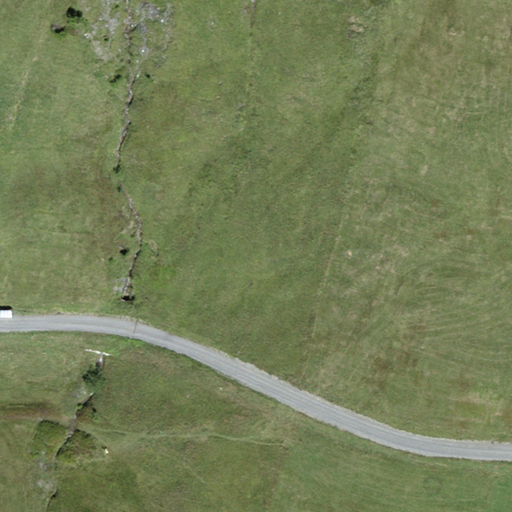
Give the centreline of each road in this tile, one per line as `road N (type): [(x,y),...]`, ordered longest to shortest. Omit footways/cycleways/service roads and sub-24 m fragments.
road 1 (track): [(0,321),(129,328),(455,455),(511,461)]
road 2 (track): [(130,511),(105,438),(0,416)]
